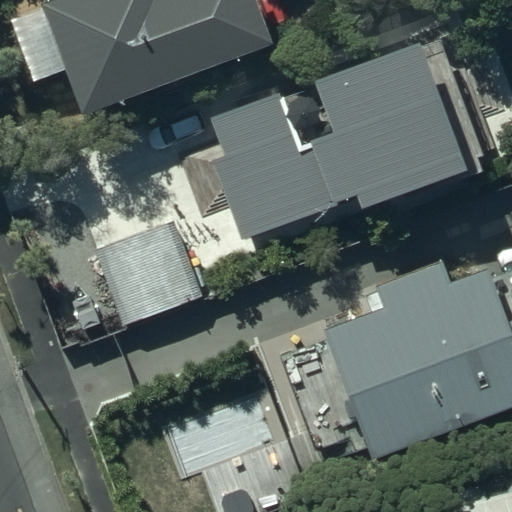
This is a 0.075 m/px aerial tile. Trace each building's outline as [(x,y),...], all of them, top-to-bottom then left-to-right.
[(31,0),(70,107),(260,38),(246,0),(31,0)] [(209,148),(238,219),(344,176),(350,192),(463,146),(406,8),(304,49),(326,103),(291,117),(274,77),(210,103),(226,141),(209,148)] [(169,219),(95,245),(121,320),(195,294),(169,219)] [(319,310),(369,437),(511,381),(511,294),(501,299),(481,247),(443,261),(435,240),(369,266),(377,287),(319,310)] [(511,511),(511,457),(441,476),(446,494),(374,511),(511,511)]
